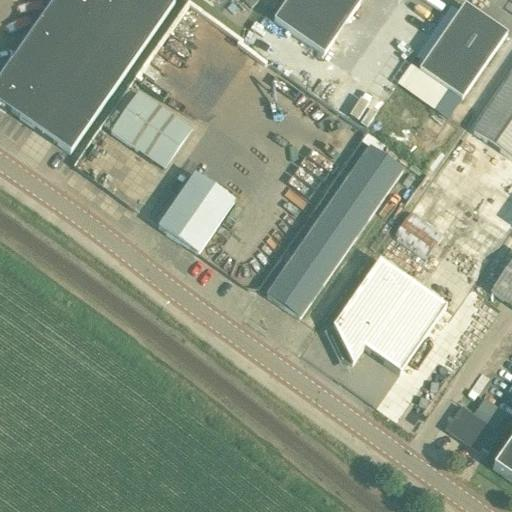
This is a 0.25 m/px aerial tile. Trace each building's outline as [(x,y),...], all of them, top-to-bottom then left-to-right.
[(175,5),(167,0),(54,0),(0,78),(0,108),(70,157),(175,5)] [(323,58),(363,0),(289,0),(273,23),(323,58)] [(461,103),(506,37),(464,8),(418,73),(461,103)] [(511,162),(511,78),(473,135),(511,162)] [(164,173),(191,133),(137,96),(110,135),(164,173)] [(412,154),(427,145),(418,131),(404,141),(412,154)] [(299,323),(403,174),(370,151),(266,300),(299,323)] [(197,258),(233,205),(194,178),(157,231),(197,258)] [(425,190),(414,213),(454,232),(465,209),(425,190)] [(511,228),(511,197),(493,190),(482,216),(511,228)] [(427,241),(407,266),(426,280),(437,266),(425,257),(439,238),(416,220),(410,228),(427,241)] [(465,279),(481,288),(495,265),(478,255),(465,279)] [(511,309),(511,262),(490,294),(511,309)] [(363,352),(381,364),(399,377),(446,310),(379,264),(332,330),(351,368),(352,368),(363,352)] [(496,319),(503,311),(480,293),(473,301),(496,319)] [(511,391),(511,370),(496,373),(500,393),(511,391)] [(488,394),(474,403),(487,422),(501,413),(488,394)] [(477,457),(494,433),(460,410),(444,434),(477,457)] [(511,442),(492,471),(511,485),(511,442)]
